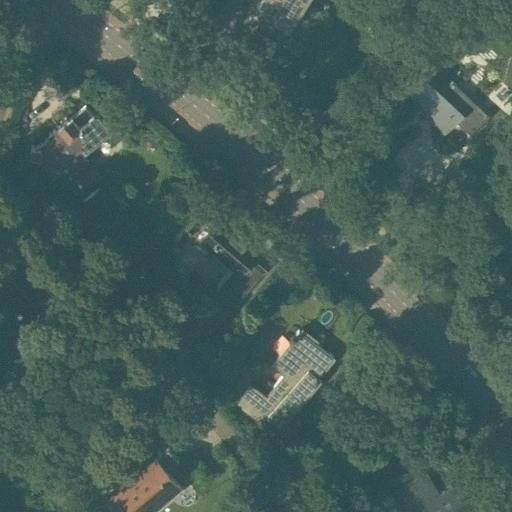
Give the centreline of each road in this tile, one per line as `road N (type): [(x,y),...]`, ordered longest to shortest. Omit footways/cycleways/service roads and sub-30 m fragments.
road 1 (secondary): [(511,438),(282,187),(50,0)]
road 2 (residential): [(276,511),(0,180)]
